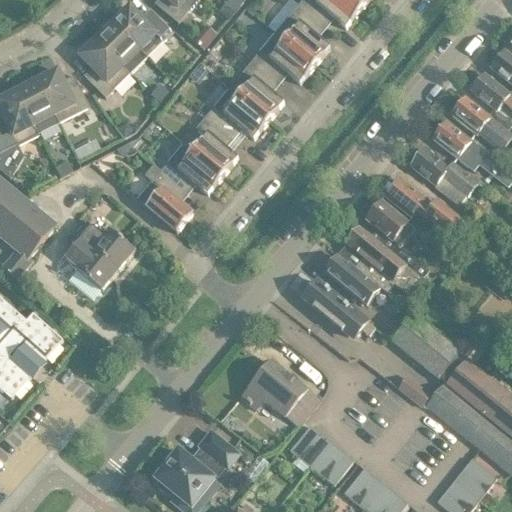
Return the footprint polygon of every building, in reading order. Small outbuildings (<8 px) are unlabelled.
[(186,15),(179,9),(186,0),(165,0),(166,0),(158,9),(178,25),(186,15)] [(234,15),(243,4),(238,0),(230,0),(224,7),(234,15)] [(254,0),(246,10),(255,18),(263,8),(254,0)] [(329,17),(345,30),(361,12),(345,0),(303,0),(298,7),(321,26),(329,17)] [(370,0),(345,0),(361,12),(370,0)] [(313,36),(321,26),(298,7),(275,34),(315,67),(330,49),(313,36)] [(113,25),(140,53),(147,60),(172,35),(154,17),(146,25),(130,8),(113,25)] [(96,41),(124,69),(140,53),(113,25),(96,41)] [(300,86),(315,67),(275,34),(252,62),(275,81),(283,72),(300,86)] [(202,51),(210,43),(202,35),(194,43),(202,51)] [(130,76),(124,69),(96,41),(80,58),(96,74),(87,82),(105,100),(130,76)] [(511,58),(504,52),(490,68),(511,85),(511,58)] [(252,62),(229,90),(269,123),(284,105),(267,91),(275,81),(252,62)] [(37,83),(54,117),(59,126),(90,110),(78,87),(68,92),(57,72),(37,83)] [(469,89),(472,91),(471,92),(494,110),(488,117),(507,133),(511,127),(511,125),(496,112),(503,104),(511,110),(511,97),(485,76),(480,82),(477,79),(469,89)] [(37,83),(16,93),(34,128),(38,136),(59,126),(54,117),(37,83)] [(160,104),(168,94),(159,87),(151,97),(160,104)] [(254,141),(269,123),(229,90),(206,118),(229,137),(237,127),(254,141)] [(38,136),(34,128),(16,93),(0,101),(0,112),(3,119),(0,120),(0,155),(7,152),(19,145),(19,146),(38,136)] [(484,128),(500,141),(511,150),(511,136),(507,133),(488,117),(466,99),(452,116),(477,136),(484,128)] [(223,179),(238,160),(221,147),(229,137),(206,118),(192,135),(201,143),(192,153),(223,179)] [(125,141),(135,133),(127,123),(117,130),(125,141)] [(468,169),(475,162),(499,180),(501,178),(510,185),(511,182),(511,175),(446,123),(432,140),(459,161),(468,169)] [(135,140),(126,145),(131,149),(137,142),(135,140)] [(126,145),(115,150),(117,154),(121,156),(124,157),(129,157),(133,156),(136,153),(131,149),(126,145)] [(191,183),(208,197),(223,179),(192,153),(183,146),(161,172),(160,173),(183,192),(191,183)] [(78,164),(87,159),(82,150),(73,154),(78,164)] [(411,167),(461,206),(478,184),(452,164),(448,169),(424,150),(411,167)] [(61,180),(72,174),(67,165),(56,170),(61,180)] [(177,235),(192,216),(176,202),(183,192),(160,173),(161,172),(153,166),(144,177),(152,183),(136,202),(177,235)] [(410,218),(415,211),(423,201),(424,200),(400,180),(385,198),(410,218)] [(0,184),(0,241),(26,263),(54,229),(0,184)] [(450,239),(461,224),(436,204),(432,209),(423,201),(415,211),(450,239)] [(408,239),(414,232),(407,225),(381,203),(366,222),(392,243),(401,232),(408,239)] [(86,222),(80,230),(69,242),(71,243),(71,242),(76,246),(79,242),(117,274),(127,263),(134,252),(109,231),(103,237),(86,222)] [(408,296),(421,280),(359,230),(346,246),(363,260),(355,269),(385,293),(392,283),(408,296)] [(101,292),(113,279),(117,274),(79,242),(76,246),(65,260),(72,265),(71,267),(101,292)] [(414,273),(422,263),(397,243),(388,252),(414,273)] [(474,254),(499,275),(508,264),(483,244),(474,254)] [(27,264),(12,253),(0,267),(0,269),(13,280),(27,264)] [(362,305),(368,297),(377,287),(364,276),(363,278),(337,257),(324,273),(362,305)] [(317,282),(303,300),(354,343),(362,333),(368,338),(375,330),(317,282)] [(33,316),(27,323),(0,299),(0,391),(11,401),(31,378),(24,372),(36,359),(43,365),(63,342),(33,316)] [(440,379),(458,358),(461,355),(413,316),(391,342),(439,381),(440,379)] [(458,339),(451,347),(459,354),(466,345),(458,339)] [(458,358),(440,379),(446,384),(511,438),(511,398),(466,361),(465,362),(458,358)] [(286,418),(297,428),(319,400),(270,361),(240,398),(256,411),(263,401),(285,419),(286,418)] [(421,408),(430,397),(408,379),(399,390),(421,408)] [(511,478),(511,438),(446,384),(445,386),(427,409),(511,478)] [(359,400),(343,419),(372,444),(388,425),(359,400)] [(7,411),(2,417),(8,422),(14,416),(7,411)] [(290,453),(301,461),(321,437),(310,428),(290,453)] [(179,453),(156,481),(158,483),(158,488),(166,494),(171,494),(175,497),(169,503),(179,511),(200,511),(220,487),(214,482),(224,469),(227,471),(239,457),(211,434),(199,449),(202,451),(192,463),(179,453)] [(301,461),(311,470),(331,445),(321,437),(301,461)] [(331,445),(311,470),(322,479),(342,454),(331,445)] [(353,463),(342,454),(322,479),(333,488),(353,463)] [(463,472),(488,492),(497,481),(472,461),(463,472)] [(343,496),(354,504),(374,479),(363,471),(343,496)] [(488,492),(463,472),(454,482),(479,502),(488,492)] [(354,504),(363,511),(366,511),(385,488),(374,479),(354,504)] [(471,511),(479,502),(454,482),(445,493),(468,511),(471,511)] [(385,488),(366,511),(383,511),(396,497),(385,488)] [(468,511),(445,493),(437,504),(446,511),(468,511)] [(494,502),(485,495),(479,502),(488,509),(494,502)] [(396,497),(383,511),(402,511),(407,506),(396,497)]
